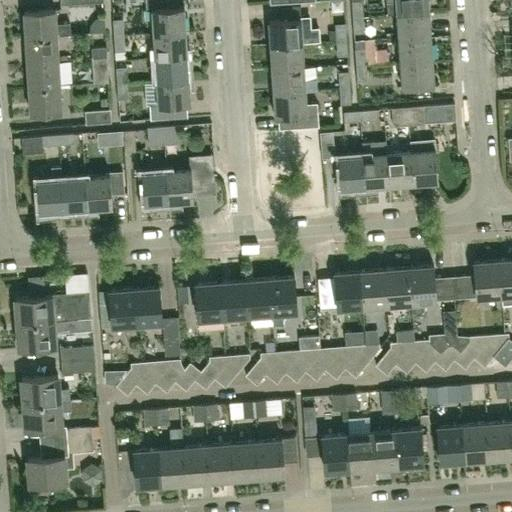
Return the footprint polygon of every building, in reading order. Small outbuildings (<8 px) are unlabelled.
[(351,0),(353,16),(363,16),(362,0),(351,0)] [(398,13),(431,11),(430,0),(387,0),(388,12),(398,11),(398,13)] [(185,6),(154,8),(156,32),(187,30),(185,6)] [(57,9),(26,11),(27,37),(59,34),(71,34),(70,22),(58,23),(57,9)] [(433,35),(431,11),(398,13),(400,37),(433,35)] [(310,15),(302,16),(269,18),(271,43),(303,41),(319,40),(318,27),(310,27),(310,15)] [(353,16),(354,33),(364,32),(363,16),(353,16)] [(113,19),(114,35),(124,34),(123,18),(113,19)] [(337,39),(347,38),(346,23),(336,23),(337,39)] [(189,54),(187,30),(156,32),(158,56),(189,54)] [(60,60),(59,34),(27,37),(29,63),(60,60)] [(125,50),(124,34),(114,35),(115,51),(125,50)] [(400,37),(402,61),(434,59),(433,35),(400,37)] [(348,55),(347,38),(337,39),(338,55),(348,55)] [(367,64),(366,53),(365,39),(355,41),(356,64),(367,64)] [(305,65),(303,41),(271,43),(273,67),(305,65)] [(92,57),(107,56),(107,46),(92,47),(92,57)] [(158,56),(159,80),(191,78),(189,54),(158,56)] [(436,82),(434,59),(402,61),(403,84),(436,82)] [(60,60),(29,63),(31,87),(62,84),(60,60)] [(367,64),(356,64),(357,80),(367,79),(367,64)] [(307,89),(305,65),(273,67),(275,91),(307,89)] [(117,67),(118,83),(128,82),(126,66),(117,67)] [(109,81),(108,71),(93,72),(94,82),(109,81)] [(340,87),(350,86),(349,71),(338,72),(340,87)] [(159,80),(161,106),(192,103),(191,78),(159,80)] [(129,98),(128,82),(118,83),(119,99),(129,98)] [(64,110),(62,84),(31,87),(32,112),(64,110)] [(350,86),(340,87),(341,104),(351,103),(350,86)] [(276,116),(292,115),(293,127),(321,125),(319,101),(308,102),(307,89),(275,91),(276,116)] [(425,124),(423,105),(403,107),(404,115),(411,114),(411,125),(425,124)] [(411,125),(411,114),(404,115),(403,107),(392,108),(393,126),(411,125)] [(111,121),(111,108),(85,110),(86,124),(111,121)] [(376,109),(360,110),(361,120),(376,118),(376,109)] [(345,122),(361,120),(360,110),(344,111),(345,122)] [(181,142),(180,124),(165,125),(165,134),(166,143),(181,142)] [(165,134),(165,125),(147,127),(149,145),(166,143),(165,134)] [(136,151),(135,129),(124,130),(125,152),(136,151)] [(320,132),(322,157),(335,156),(333,130),(320,132)] [(59,134),(60,143),(75,142),(75,132),(59,134)] [(43,145),(60,143),(59,134),(41,135),(42,145),(43,145)] [(412,149),(414,181),(439,179),(437,147),(412,149)] [(414,181),(412,149),(388,151),(391,183),(414,181)] [(391,183),(388,151),(364,153),(367,185),(391,183)] [(367,185),(364,153),(340,155),(342,187),(367,185)] [(51,166),(52,178),(38,179),(41,211),(65,209),(63,177),(62,177),(61,165),(51,166)] [(168,168),(170,201),(195,199),(192,166),(168,168)] [(170,201),(168,168),(144,170),(146,202),(170,201)] [(87,175),(89,206),(114,204),(113,193),(124,192),(123,170),(111,171),(111,172),(87,175)] [(193,173),(194,193),(202,192),(201,172),(193,173)] [(63,177),(65,209),(89,206),(87,175),(63,177)] [(511,294),(511,293),(511,259),(498,260),(501,294),(502,303),(511,303),(511,294)] [(472,262),(474,296),(501,294),(498,260),(472,262)] [(433,265),(409,267),(411,301),(412,314),(424,314),(423,300),(436,299),(433,265)] [(409,267),(384,269),(387,303),(411,301),(409,267)] [(384,269),(360,271),(362,305),(387,303),(384,269)] [(338,307),(362,305),(360,271),(335,273),(338,307)] [(294,276),(270,278),(273,312),(274,324),(284,323),(283,311),(297,310),(294,276)] [(270,278),(246,280),(249,314),(273,312),(270,278)] [(246,280),(222,282),(224,315),(249,314),(246,280)] [(198,318),(224,315),(222,282),(196,284),(198,318)] [(136,288),(139,322),(162,320),(160,286),(136,288)] [(139,322),(136,288),(111,289),(114,324),(139,322)] [(90,291),(53,295),(17,297),(19,323),(66,320),(92,317),(90,291)] [(451,337),(458,337),(458,335),(457,335),(457,333),(455,309),(443,310),(445,336),(451,336),(451,337)] [(388,326),(387,311),(373,312),(374,327),(388,326)] [(66,320),(19,323),(21,348),(57,345),(56,331),(67,330),(66,320)] [(71,343),(92,339),(90,328),(69,333),(71,343)] [(489,334),(489,338),(499,347),(507,337),(507,333),(489,334)] [(469,336),(469,340),(480,349),(489,338),(489,334),(470,336),(469,336)] [(507,337),(499,347),(493,355),(505,364),(511,355),(511,340),(507,337)] [(484,366),(493,355),(499,347),(489,338),(480,349),(473,357),(484,366)] [(411,345),(422,353),(430,343),(430,339),(411,340),(411,345)] [(391,342),(391,346),(402,355),(411,345),(411,340),(391,342)] [(469,340),(461,350),(454,358),(465,367),(473,357),(480,349),(469,340)] [(380,347),(380,342),(360,344),(361,348),(371,357),(380,347)] [(450,342),(441,352),(434,360),(445,369),(454,358),(461,350),(450,342)] [(426,370),(434,360),(441,352),(430,343),(422,353),(415,362),(426,370)] [(61,359),(95,357),(94,344),(60,347),(61,359)] [(341,346),(321,347),(321,351),(332,360),(341,350),(352,359),(361,348),(360,344),(341,346)] [(411,345),(402,355),(396,363),(406,372),(415,362),(422,353),(411,345)] [(387,373),(396,363),(402,355),(391,346),(376,364),(387,373)] [(281,350),(282,354),(293,363),(302,353),(312,362),(321,351),(321,347),(301,349),(281,350)] [(361,348),(352,359),(345,367),(356,376),(371,357),(361,348)] [(273,365),(282,354),(281,350),(261,352),(262,356),(273,365)] [(332,360),(326,368),(336,377),(345,367),(352,359),(341,350),(332,360)] [(325,369),(326,368),(332,360),(321,351),(312,362),(306,370),(317,379),(325,369)] [(231,359),(242,367),(250,357),(250,353),(231,354),(231,359)] [(293,363),(286,371),(297,380),(306,370),(312,362),(302,353),(293,363)] [(222,369),(231,359),(231,354),(209,356),(209,359),(211,360),(222,369)] [(273,365),(266,373),(277,382),(286,371),(293,363),(282,354),(273,365)] [(246,374),(257,383),(266,373),(273,365),(262,356),(246,374)] [(95,357),(61,359),(62,372),(96,369),(95,357)] [(166,359),(152,360),(153,364),(164,373),(173,363),(183,372),(185,370),(180,361),(180,358),(166,359)] [(203,370),(196,378),(207,387),(215,377),(222,369),(211,360),(209,359),(201,369),(203,370)] [(231,359),(222,369),(215,377),(226,386),(242,367),(231,359)] [(132,362),(133,366),(144,375),(153,364),(152,360),(132,362)] [(201,369),(192,362),(185,370),(183,372),(176,380),(187,389),(196,378),(203,370),(201,369)] [(173,363),(164,373),(157,381),(168,390),(176,380),(183,372),(173,363)] [(148,392),(157,381),(164,373),(153,364),(144,375),(137,383),(148,392)] [(118,384),(129,393),(137,383),(144,375),(133,366),(118,384)] [(70,388),(60,388),(59,375),(23,378),(25,403),(61,401),(70,400),(70,388)] [(495,380),(496,397),(509,396),(508,379),(495,380)] [(472,382),(460,383),(461,400),(473,399),(472,382)] [(460,383),(447,384),(448,401),(461,400),(460,383)] [(397,388),(381,389),(383,413),(394,412),(393,397),(398,397),(397,388)] [(397,388),(398,397),(393,397),(394,412),(406,411),(404,388),(397,388)] [(344,392),(345,409),(358,408),(357,391),(344,392)] [(345,409),(344,392),(332,393),(333,409),(345,409)] [(254,399),(256,416),(268,415),(267,398),(254,399)] [(256,416),(254,399),(242,400),(243,416),(256,416)] [(61,401),(25,403),(27,429),(63,426),(61,401)] [(203,403),(204,420),(217,418),(216,402),(203,403)] [(204,420),(203,403),(191,404),(193,421),(204,420)] [(168,422),(167,406),(154,407),(155,423),(168,422)] [(143,424),(155,423),(154,407),(142,408),(143,424)] [(489,457),(511,455),(511,435),(511,420),(487,422),(489,457)] [(465,459),(489,457),(487,422),(462,424),(465,459)] [(439,461),(465,459),(462,424),(436,426),(439,461)] [(91,425),(65,427),(66,440),(92,438),(91,425)] [(420,428),(395,430),(398,465),(423,463),(420,428)] [(395,430),(371,432),(374,466),(398,465),(395,430)] [(371,432),(347,433),(350,468),(374,466),(371,432)] [(325,470),(350,468),(347,433),(323,435),(325,470)] [(93,450),(92,438),(66,440),(68,455),(30,458),(32,488),(35,491),(39,494),(47,493),(51,490),(53,486),(53,482),(67,481),(66,467),(74,467),(72,452),(93,450)] [(257,440),(260,475),(284,473),(282,438),(257,440)] [(233,442),(236,476),(260,475),(257,440),(233,442)] [(209,444),(211,478),(236,476),(233,442),(209,444)] [(185,445),(187,480),(211,478),(209,444),(185,445)] [(160,447),(163,482),(187,480),(185,445),(160,447)] [(163,482),(160,447),(135,449),(137,483),(163,482)] [(194,489),(195,506),(211,505),(210,489),(194,489)]
